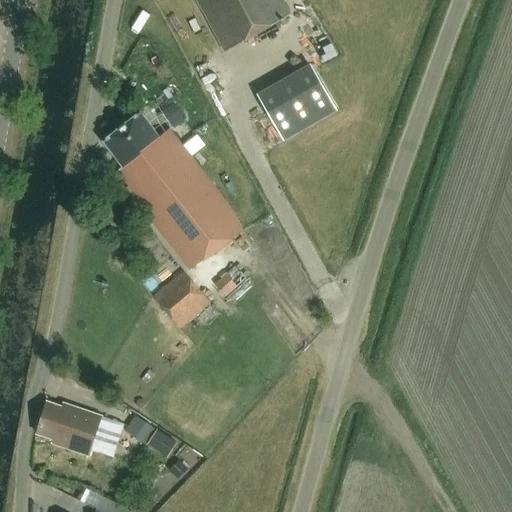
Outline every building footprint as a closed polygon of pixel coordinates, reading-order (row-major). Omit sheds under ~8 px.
[(196,0),(226,54),(291,16),(281,0),(196,0)] [(314,70),(260,101),(283,142),(337,111),(314,70)] [(126,190),(175,252),(190,271),(243,232),(235,215),(169,131),(159,139),(140,114),(104,143),(123,168),(117,172),(129,187),(126,190)] [(246,280),(235,268),(215,285),(225,298),(246,280)] [(181,330),(211,304),(183,272),(153,298),(181,330)] [(102,418),(71,407),(70,411),(48,403),(37,435),(54,441),(53,445),(89,457),(102,418)] [(138,412),(125,432),(155,451),(165,435),(157,430),(159,426),(138,412)] [(178,479),(187,471),(181,465),(173,474),(178,479)]
